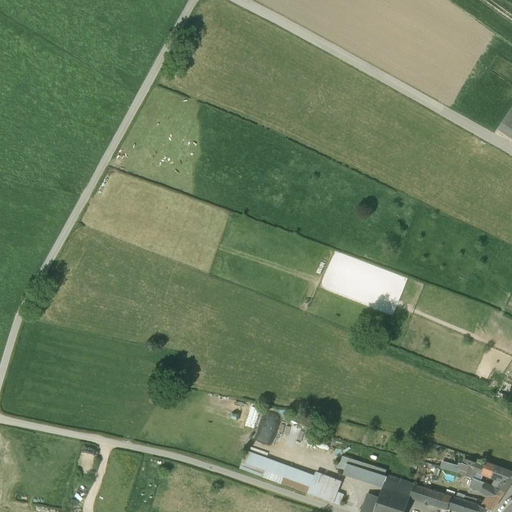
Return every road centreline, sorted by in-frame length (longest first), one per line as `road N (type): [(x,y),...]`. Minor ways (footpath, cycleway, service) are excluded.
road 1 (track): [(0,378),(23,311),(194,0)]
road 2 (track): [(338,511),(154,450),(0,418)]
road 3 (unclassified): [(511,151),(237,0)]
